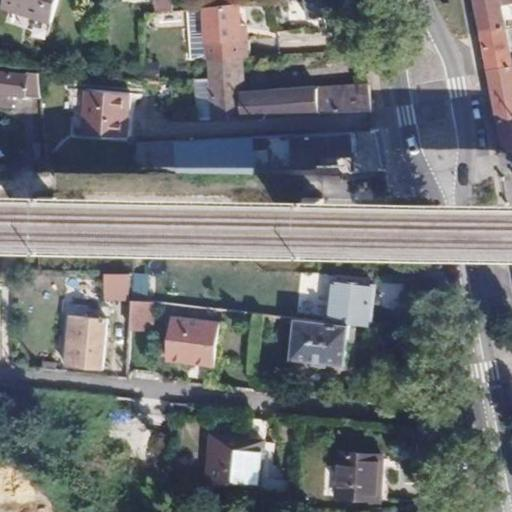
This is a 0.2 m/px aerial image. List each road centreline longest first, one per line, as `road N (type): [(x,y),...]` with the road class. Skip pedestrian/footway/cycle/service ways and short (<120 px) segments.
road 1 (residential): [(0,373),(474,424)]
road 2 (tertiary): [(511,424),(469,203)]
road 3 (tertiary): [(435,209),(474,424)]
road 4 (tertiary): [(397,0),(392,56),(409,152),(435,209)]
road 5 (tertiary): [(469,203),(476,155),(465,83),(458,46),(432,0)]
